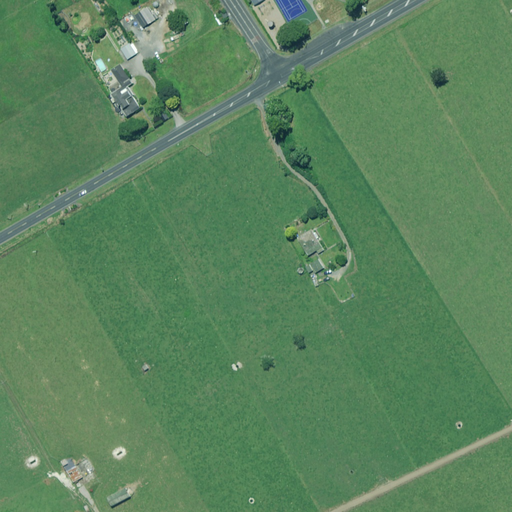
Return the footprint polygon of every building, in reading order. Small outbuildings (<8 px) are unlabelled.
[(156,20),(148,8),(136,17),(144,29),(156,20)] [(140,53),(133,42),(122,50),(129,60),(140,53)] [(130,84),(133,82),(122,64),(112,70),(123,88),(130,84)] [(123,88),(122,89),(118,82),(109,88),(113,94),(119,105),(121,108),(123,106),(125,111),(128,109),(132,115),(144,108),(136,95),(130,84),(123,88)] [(325,251),(314,231),(300,239),(309,256),(318,251),(319,254),(325,251)] [(324,268),(319,260),(307,268),(310,273),(315,270),(316,273),(324,268)] [(83,478),(72,458),(63,463),(74,483),(83,478)] [(132,497),(128,488),(108,498),(113,507),(132,497)]
